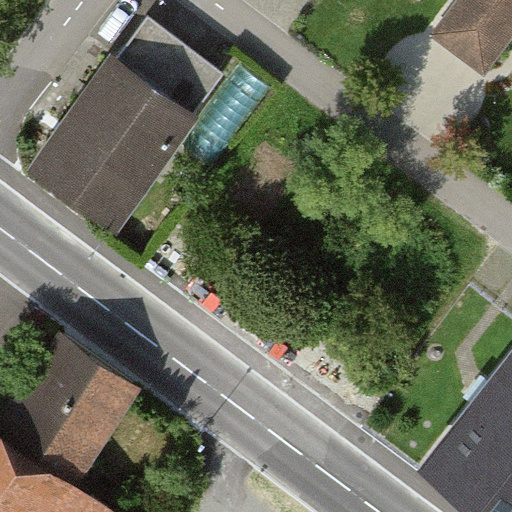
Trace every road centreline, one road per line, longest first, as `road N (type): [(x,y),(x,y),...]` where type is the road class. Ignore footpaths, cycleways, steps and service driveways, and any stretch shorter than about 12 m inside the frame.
road 1 (secondary): [(380,511),(0,229)]
road 2 (residential): [(211,0),(511,226)]
road 3 (residential): [(0,111),(88,0)]
